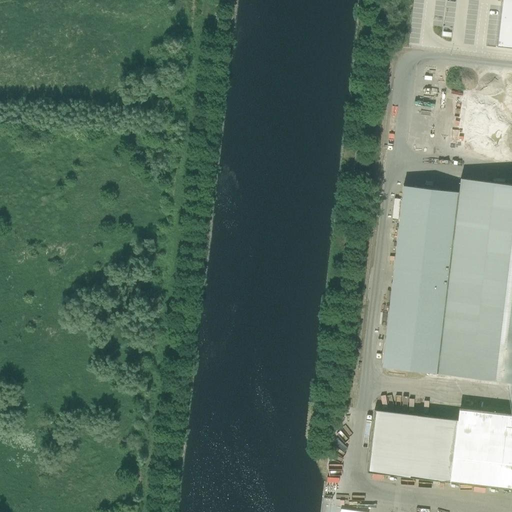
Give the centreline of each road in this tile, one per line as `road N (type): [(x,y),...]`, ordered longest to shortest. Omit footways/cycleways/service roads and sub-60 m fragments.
road 1 (track): [(219,0),(155,511)]
road 2 (track): [(374,0),(325,459)]
